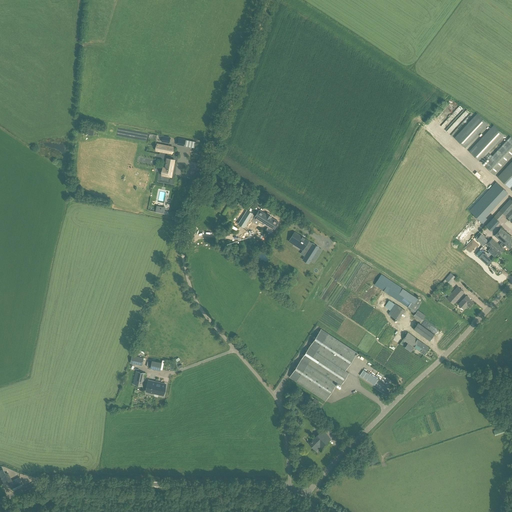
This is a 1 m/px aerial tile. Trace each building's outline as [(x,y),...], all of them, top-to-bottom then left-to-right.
[(440,126),(459,107),(451,99),(432,118),(440,126)] [(465,118),(469,115),(463,107),(459,110),(465,118)] [(477,113),(454,138),(465,148),(488,124),(477,113)] [(505,135),(494,125),(469,151),(480,161),(505,135)] [(494,175),(511,155),(511,137),(509,139),(484,165),(494,175)] [(173,147),(161,145),(160,151),(171,153),(173,147)] [(182,157),(186,147),(183,146),(182,149),(179,147),(176,155),(182,157)] [(161,177),(162,177),(162,174),(171,176),(170,179),(171,179),(174,160),(167,158),(165,169),(163,168),(161,177)] [(511,161),(498,177),(511,190),(511,161)] [(508,193),(496,182),(470,210),(483,223),(487,218),(485,217),(508,193)] [(499,210),(509,220),(511,217),(511,201),(510,199),(499,210)] [(259,210),(255,216),(252,214),(247,210),(238,224),(244,227),(250,217),(254,219),(253,219),(272,231),(278,222),(273,219),(264,214),(264,213),(259,210)] [(494,216),(485,225),(491,231),(500,221),(494,216)] [(509,249),(511,245),(511,238),(501,228),(494,236),(501,242),(499,245),(503,248),(505,245),(509,249)] [(303,250),(304,249),(308,242),(299,236),(300,235),(295,232),(289,241),(303,250)] [(488,240),(481,234),(477,239),(484,245),(485,245),(486,243),(488,240)] [(499,245),(492,239),(487,244),(491,248),(488,251),(494,256),(497,253),(499,255),(504,249),(499,245)] [(308,252),(307,251),(302,256),(307,260),(317,248),(314,246),(308,252)] [(483,252),(478,257),(488,265),(492,261),(483,252)] [(451,273),(441,284),(443,285),(447,281),(451,284),(456,278),(451,273)] [(374,285),(410,309),(410,310),(414,313),(422,301),(418,299),(381,274),(374,285)] [(458,286),(446,298),(453,304),(465,292),(458,286)] [(469,307),(473,303),(466,296),(458,304),(464,309),(467,305),(469,307)] [(384,298),(377,309),(386,314),(393,303),(384,298)] [(398,305),(391,316),(398,320),(405,310),(398,305)] [(425,315),(418,310),(413,316),(421,321),(425,315)] [(430,341),(430,340),(434,334),(418,323),(413,329),(430,341)] [(357,353),(327,333),(321,329),(289,377),(325,401),(337,383),(341,385),(349,373),(345,371),(357,353)] [(424,354),(429,347),(408,333),(403,339),(424,354)] [(386,349),(390,352),(397,342),(393,339),(386,349)] [(132,357),(130,363),(142,365),(143,359),(143,358),(132,356),(132,357)] [(148,361),(147,367),(150,367),(150,368),(160,370),(162,362),(152,360),(151,361),(148,361)] [(362,366),(359,375),(377,382),(376,385),(380,386),(382,382),(378,380),(379,376),(375,374),(377,371),(362,366)] [(143,386),(146,373),(136,371),(133,384),(143,386)] [(149,382),(147,391),(148,391),(152,393),(152,392),(157,393),(156,393),(159,394),(165,395),(167,384),(158,382),(157,384),(149,382)] [(330,423),(327,426),(332,431),(335,428),(330,423)] [(493,431),(495,436),(505,433),(503,428),(493,431)] [(323,445),(328,440),(320,433),(317,435),(309,443),(314,448),(320,442),(323,445)] [(19,477),(12,481),(9,482),(12,488),(22,483),(19,477)]
